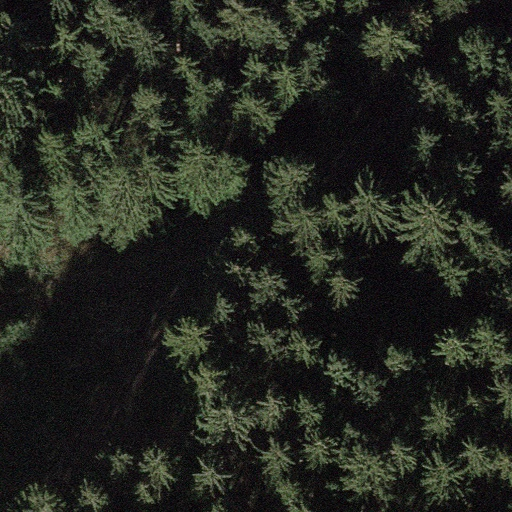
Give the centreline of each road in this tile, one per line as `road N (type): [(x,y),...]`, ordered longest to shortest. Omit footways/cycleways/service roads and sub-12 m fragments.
road 1 (track): [(511,14),(333,153),(83,277),(0,297)]
road 2 (track): [(333,153),(28,511)]
